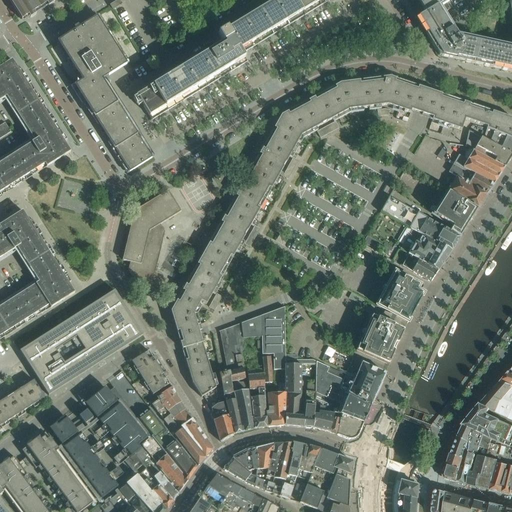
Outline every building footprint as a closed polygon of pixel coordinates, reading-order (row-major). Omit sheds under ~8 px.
[(9,0),(20,16),(20,18),(22,20),(28,16),(34,12),(41,8),(46,4),(47,4),(52,0),(53,0),(9,0)] [(113,10),(121,4),(119,0),(110,6),(113,10)] [(292,0),(275,0),(228,29),(243,54),(303,17),(292,0)] [(292,0),(303,17),(330,0),(292,0)] [(511,48),(466,39),(457,37),(447,21),(443,14),(450,9),(445,1),(444,0),(418,0),(426,12),(423,14),(416,18),(426,34),(439,57),(441,57),(456,60),(511,72),(511,69),(511,68),(511,0),(511,6),(511,48)] [(136,134),(102,80),(99,76),(105,72),(108,76),(126,65),(96,18),(57,42),(82,81),(77,84),(74,86),(115,149),(137,135),(136,134)] [(223,43),(180,70),(195,95),(247,62),(242,54),(243,54),(228,29),(227,28),(218,34),(223,43)] [(67,140),(47,109),(44,111),(32,91),(35,90),(23,71),(21,68),(19,70),(12,60),(0,68),(0,87),(6,97),(35,141),(50,165),(71,152),(64,142),(67,140)] [(180,70),(137,96),(139,98),(141,103),(144,107),(152,121),(195,95),(180,70)] [(425,104),(430,91),(390,77),(340,84),(349,110),(387,105),(421,117),(425,104)] [(301,136),(349,110),(340,84),(282,115),(240,190),(264,203),(301,136)] [(487,127),(492,112),(430,91),(425,104),(421,117),(461,131),(465,120),(487,127)] [(511,118),(503,116),(492,112),(487,127),(487,129),(488,129),(488,130),(494,132),(511,139),(511,118)] [(0,138),(11,132),(5,123),(0,125),(0,138)] [(504,168),(511,155),(489,143),(482,138),(476,136),(469,132),(466,147),(469,149),(504,168)] [(511,155),(511,154),(511,139),(494,132),(489,143),(511,155)] [(137,135),(115,149),(129,172),(132,171),(152,158),(151,157),(153,156),(144,142),(142,143),(141,142),(143,140),(139,134),(139,133),(136,134),(137,135)] [(0,193),(15,184),(17,187),(27,180),(25,177),(35,171),(36,174),(50,165),(35,141),(0,163),(0,193)] [(443,157),(447,149),(443,147),(439,155),(443,157)] [(493,185),(504,168),(469,149),(465,155),(463,158),(459,155),(455,162),(463,168),(493,185)] [(478,209),(493,185),(463,168),(455,162),(449,172),(456,177),(447,192),(478,209)] [(227,268),(264,203),(240,190),(203,256),(227,268)] [(155,272),(164,232),(160,225),(181,212),(177,204),(168,191),(134,212),(122,260),(130,262),(128,270),(145,298),(164,287),(155,272)] [(460,237),(477,209),(478,209),(447,192),(433,215),(453,227),(450,231),(459,237),(459,236),(460,237)] [(451,252),(460,237),(459,236),(459,237),(450,231),(450,232),(402,204),(388,197),(379,212),(380,212),(382,213),(382,212),(412,230),(424,237),(451,252)] [(28,265),(48,252),(42,243),(45,241),(32,219),(29,221),(22,211),(1,224),(28,265)] [(0,259),(17,249),(1,224),(0,225),(0,259)] [(412,230),(400,249),(409,255),(437,271),(438,272),(451,252),(424,237),(412,230)] [(390,254),(393,248),(383,243),(380,248),(390,254)] [(366,246),(364,250),(382,261),(384,257),(366,246)] [(71,281),(57,260),(54,262),(48,252),(28,265),(39,283),(54,306),(74,293),(68,283),(71,281)] [(437,271),(409,255),(402,266),(408,270),(430,283),(438,272),(437,271)] [(206,305),(227,268),(203,256),(186,286),(171,312),(194,314),(201,301),(206,305)] [(420,292),(423,287),(395,272),(376,306),(407,323),(408,323),(424,294),(420,292)] [(347,287),(338,282),(335,287),(344,292),(347,287)] [(19,324),(39,312),(40,315),(54,306),(39,283),(0,307),(0,340),(9,335),(21,327),(19,324)] [(85,310),(20,351),(28,364),(35,376),(48,396),(63,387),(94,367),(96,366),(106,359),(108,358),(117,352),(129,344),(134,341),(143,336),(130,315),(122,303),(114,291),(85,310)] [(364,300),(352,294),(349,299),(361,305),(364,300)] [(285,370),(285,365),(285,360),(286,360),(285,307),(261,316),(262,336),(262,354),(273,354),(274,370),(285,370)] [(199,331),(197,327),(194,314),(171,312),(177,332),(178,337),(180,343),(192,384),(201,398),(216,388),(200,336),(199,331)] [(389,365),(404,330),(372,315),(356,351),(389,365)] [(262,336),(261,316),(241,323),(243,338),(246,338),(262,336)] [(243,338),(241,323),(220,331),(228,372),(230,381),(239,380),(239,381),(244,380),(241,365),(242,364),(241,355),(244,344),(243,338)] [(167,374),(166,372),(165,373),(164,371),(165,370),(160,362),(159,363),(157,361),(158,361),(156,357),(155,356),(154,356),(153,356),(152,357),(148,350),(147,351),(147,352),(131,362),(134,367),(133,367),(138,375),(139,374),(144,382),(143,383),(148,391),(149,390),(153,397),(155,396),(156,397),(171,387),(165,378),(166,378),(167,377),(167,376),(167,375),(167,374)] [(273,383),(272,370),(271,356),(262,357),(263,369),(262,369),(263,384),(273,383)] [(371,406),(385,373),(361,362),(361,363),(352,359),(345,375),(338,390),(344,393),(371,406)] [(285,360),(285,365),(301,365),(316,365),(315,368),(315,392),(315,393),(315,398),(332,405),(334,401),(340,404),(336,414),(340,415),(340,416),(341,416),(346,417),(363,423),(365,418),(371,406),(344,393),(338,390),(345,375),(316,362),(311,360),(286,360),(285,360)] [(300,395),(301,365),(285,365),(285,370),(284,394),(286,394),(285,426),(297,427),(300,397),(300,395)] [(267,428),(264,386),(263,386),(263,384),(262,369),(247,371),(248,389),(257,389),(258,398),(250,399),(252,418),(253,418),(255,430),(267,428)] [(234,394),(233,394),(230,381),(228,372),(219,374),(223,397),(224,396),(231,421),(235,435),(242,433),(234,394)] [(511,374),(510,373),(501,384),(511,387),(511,374)] [(253,418),(252,418),(250,419),(247,392),(236,393),(235,391),(238,390),(237,388),(239,387),(238,381),(239,381),(239,380),(230,381),(233,394),(234,394),(242,433),(255,430),(253,418)] [(45,398),(34,381),(27,384),(27,383),(26,383),(25,383),(24,383),(21,385),(22,386),(20,387),(19,386),(16,388),(28,408),(45,398)] [(511,387),(501,384),(480,406),(489,410),(489,411),(511,420),(511,387)] [(279,401),(279,394),(269,394),(269,386),(264,386),(267,428),(269,428),(278,427),(277,412),(277,401),(279,401)] [(109,392),(105,387),(92,398),(84,404),(88,409),(79,417),(94,436),(101,430),(118,453),(119,452),(121,454),(129,449),(137,458),(143,453),(153,466),(155,465),(156,465),(156,464),(140,444),(145,439),(146,441),(151,437),(137,419),(129,407),(114,388),(109,392)] [(28,408),(16,388),(11,391),(12,392),(10,394),(9,392),(7,394),(6,394),(6,395),(6,396),(6,397),(7,398),(1,401),(12,418),(28,408)] [(163,404),(176,395),(172,388),(158,397),(159,400),(163,404)] [(312,428),(315,406),(314,406),(315,398),(315,393),(315,392),(306,391),(305,397),(305,403),(304,403),(304,413),(303,428),(304,428),(309,428),(312,428)] [(284,394),(279,394),(279,401),(277,401),(277,412),(278,427),(285,426),(286,394),(284,394)] [(168,411),(180,402),(176,395),(163,404),(159,400),(152,405),(167,425),(172,421),(174,420),(174,419),(173,418),(168,411)] [(0,426),(12,418),(1,401),(0,402),(0,426)] [(173,418),(185,410),(180,402),(168,411),(173,418)] [(229,422),(224,403),(217,404),(211,409),(214,421),(215,425),(229,422)] [(329,433),(333,418),(332,418),(333,415),(323,413),(324,407),(315,406),(312,428),(313,428),(329,433)] [(511,427),(486,416),(489,411),(489,410),(480,406),(480,407),(476,411),(463,427),(483,436),(492,440),(499,444),(502,445),(511,448),(511,427)] [(197,468),(190,460),(175,441),(170,434),(158,419),(150,409),(137,419),(151,437),(166,455),(187,482),(197,468)] [(181,422),(189,416),(185,410),(173,418),(174,419),(174,420),(177,424),(181,422)] [(118,487),(66,418),(65,416),(49,429),(101,499),(118,487)] [(213,449),(196,426),(189,416),(181,422),(183,425),(180,427),(182,429),(179,431),(182,429),(205,458),(213,449)] [(363,423),(346,417),(341,416),(340,416),(339,422),(338,426),(336,436),(348,440),(354,439),(358,435),(363,423)] [(336,436),(338,426),(336,426),(338,420),(333,418),(329,433),(330,433),(336,435),(336,436)] [(231,421),(229,422),(215,425),(220,442),(235,435),(231,421)] [(179,431),(175,425),(170,429),(199,465),(205,458),(182,429),(179,431)] [(477,457),(483,436),(463,427),(458,438),(468,443),(465,453),(477,457)] [(80,511),(92,503),(56,454),(59,451),(45,432),(26,447),(27,447),(22,451),(35,469),(40,466),(74,511),(80,511)] [(481,476),(486,459),(479,457),(480,453),(484,454),(484,455),(485,456),(487,457),(492,440),(483,436),(477,457),(473,467),(467,486),(476,488),(480,475),(481,476)] [(187,482),(166,455),(165,454),(151,437),(146,441),(145,439),(140,444),(156,464),(156,465),(179,494),(179,493),(179,492),(187,482)] [(468,443),(458,438),(451,456),(463,459),(465,453),(468,443)] [(492,481),(502,445),(499,444),(492,440),(487,457),(486,459),(481,476),(480,475),(476,488),(490,491),(492,481)] [(276,464),(282,444),(274,444),(274,445),(271,445),(268,462),(269,463),(267,470),(266,476),(273,478),(276,464)] [(289,457),(292,444),(282,444),(276,464),(273,478),(284,480),(289,457)] [(301,452),(302,446),(293,444),(292,444),(289,457),(291,457),(287,475),(291,476),(289,483),(288,486),(283,484),(282,487),(281,488),(279,497),(289,500),(296,477),(301,452)] [(268,462),(271,445),(270,446),(255,449),(256,462),(257,470),(256,477),(254,487),(265,492),(267,482),(265,481),(266,476),(267,470),(269,463),(268,462)] [(511,454),(511,448),(502,445),(492,481),(490,491),(501,493),(511,454)] [(301,478),(309,447),(302,446),(301,452),(296,477),(301,478)] [(309,473),(319,450),(309,447),(301,478),(307,479),(309,473)] [(173,502),(159,486),(153,478),(153,477),(145,467),(137,458),(129,449),(121,454),(119,455),(133,472),(137,475),(151,492),(167,511),(173,502)] [(256,462),(255,449),(247,451),(250,462),(252,470),(257,470),(256,462)] [(337,456),(328,453),(321,450),(319,450),(309,473),(318,477),(316,483),(320,485),(320,484),(328,466),(333,468),(337,456)] [(250,462),(247,451),(247,452),(240,455),(233,459),(248,472),(250,474),(250,475),(245,483),(254,487),(256,477),(257,470),(252,470),(250,462)] [(173,502),(179,494),(156,465),(155,465),(153,466),(143,453),(137,458),(145,467),(153,477),(153,478),(159,486),(173,502)] [(473,467),(477,457),(465,453),(463,459),(451,456),(447,466),(461,470),(462,465),(473,467)] [(511,454),(501,493),(511,495),(511,490),(511,454)] [(350,475),(353,462),(351,462),(352,461),(338,456),(338,457),(337,456),(333,468),(328,466),(320,484),(324,485),(324,484),(339,490),(338,492),(349,496),(349,481),(345,479),(347,474),(350,475)] [(46,511),(22,479),(27,475),(14,457),(9,461),(8,460),(0,465),(0,488),(1,490),(3,493),(6,490),(22,511),(46,511)] [(250,474),(248,472),(233,459),(224,468),(223,468),(223,469),(223,470),(224,471),(245,483),(250,475),(250,474)] [(467,486),(473,467),(462,465),(461,470),(457,483),(467,486)] [(457,483),(461,470),(447,466),(447,468),(446,469),(444,477),(446,480),(454,482),(457,483)] [(166,511),(167,511),(151,492),(137,475),(126,484),(150,511),(166,511)] [(241,489),(233,485),(222,478),(216,475),(212,481),(229,493),(235,498),(238,500),(249,505),(254,496),(241,489)] [(348,508),(349,496),(338,492),(339,490),(324,484),(324,485),(320,484),(320,485),(316,483),(307,479),(299,503),(320,511),(329,511),(333,503),(348,508)] [(229,493),(212,481),(208,487),(238,507),(245,511),(249,505),(238,500),(235,498),(229,493)] [(418,486),(403,482),(401,481),(401,484),(398,494),(398,495),(398,500),(398,501),(398,506),(398,510),(398,511),(414,511),(416,499),(418,486)] [(272,494),(274,485),(267,482),(265,492),(272,494)] [(150,511),(126,484),(120,490),(128,502),(136,511),(150,511)] [(279,497),(281,488),(274,485),(272,494),(279,497)] [(136,511),(128,502),(120,490),(119,488),(115,491),(117,494),(111,499),(120,511),(136,511)] [(443,511),(445,494),(438,492),(435,494),(432,511),(443,511)] [(489,511),(491,507),(475,502),(445,494),(443,511),(489,511)] [(254,496),(249,505),(245,511),(253,511),(256,509),(256,508),(257,507),(258,508),(262,500),(260,499),(254,496)] [(120,511),(111,499),(110,500),(109,498),(103,502),(105,504),(101,507),(104,511),(120,511)] [(218,511),(200,498),(190,511),(218,511)] [(266,511),(270,504),(262,500),(256,511),(266,511)] [(348,511),(348,508),(333,503),(329,511),(348,511)]
